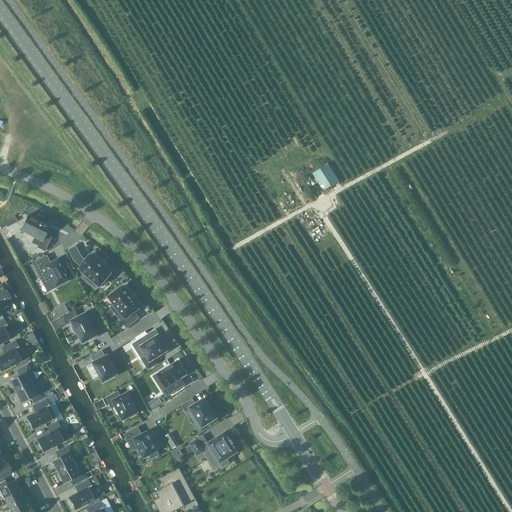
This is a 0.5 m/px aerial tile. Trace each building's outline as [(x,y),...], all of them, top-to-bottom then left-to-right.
[(0,90),(0,112),(1,114),(11,106),(0,90)] [(340,183),(328,165),(313,174),(325,192),(340,183)] [(49,227),(41,222),(40,222),(36,220),(37,220),(36,220),(27,216),(20,230),(35,237),(32,243),(38,246),(38,248),(45,251),(51,238),(45,234),(49,227)] [(82,278),(89,284),(92,280),(100,287),(111,274),(103,267),(98,262),(90,255),(86,261),(80,255),(75,246),(68,250),(73,260),(80,267),(79,269),(85,275),(82,278)] [(32,264),(43,286),(51,281),(55,288),(68,281),(57,259),(50,263),(46,256),(32,264)] [(125,319),(122,322),(127,328),(139,318),(135,312),(139,309),(122,287),(109,297),(114,305),(111,308),(116,315),(120,312),(125,319)] [(0,292),(4,305),(10,303),(6,291),(0,292)] [(64,305),(54,311),(57,318),(68,312),(64,305)] [(83,343),(97,336),(86,314),(78,317),(75,310),(62,317),(66,325),(72,322),(83,343)] [(56,331),(66,325),(62,317),(51,323),(56,331)] [(7,326),(4,319),(0,320),(0,344),(9,340),(3,328),(7,326)] [(147,335),(146,332),(135,338),(137,341),(147,335)] [(154,339),(150,333),(147,335),(137,341),(147,356),(142,360),(148,370),(158,363),(155,358),(163,353),(163,354),(169,350),(165,344),(165,345),(159,336),(154,339)] [(4,347),(7,353),(0,356),(0,370),(1,372),(21,362),(20,362),(25,359),(19,348),(19,347),(15,341),(4,347)] [(91,357),(94,362),(93,363),(103,382),(117,375),(118,375),(117,374),(114,368),(114,367),(112,363),(111,362),(108,356),(108,355),(107,356),(105,357),(102,351),(91,357)] [(162,390),(166,397),(184,386),(179,380),(187,375),(184,371),(184,370),(181,365),(181,366),(178,361),(158,374),(166,387),(162,390)] [(14,393),(33,383),(36,381),(27,365),(16,371),(19,376),(9,382),(11,384),(10,385),(13,391),(13,392),(14,392),(14,393)] [(14,393),(15,394),(14,394),(14,395),(15,394),(18,401),(19,400),(21,403),(31,398),(34,403),(45,398),(36,381),(33,383),(14,393)] [(123,420),(128,417),(129,419),(136,415),(136,413),(137,412),(128,394),(121,397),(118,392),(106,398),(112,409),(116,406),(123,420)] [(35,405),(38,411),(26,417),(27,420),(26,420),(26,421),(27,420),(31,428),(30,428),(32,428),(33,430),(51,420),(55,418),(49,406),(46,399),(35,405)] [(182,406),(186,412),(191,409),(202,427),(216,418),(215,417),(217,416),(213,411),(212,411),(204,400),(196,405),(192,399),(182,406)] [(103,400),(94,404),(97,410),(106,405),(103,400)] [(46,427),(49,433),(37,440),(43,452),(63,442),(57,430),(61,428),(58,421),(46,427)] [(154,444),(152,439),(151,439),(148,432),(141,435),(138,428),(125,435),(129,443),(134,440),(139,449),(144,459),(150,455),(152,459),(159,455),(157,452),(158,451),(154,444)] [(210,448),(220,464),(238,452),(233,444),(234,444),(233,443),(233,444),(231,441),(232,440),(231,440),(226,432),(208,443),(203,436),(189,444),(197,456),(210,448)] [(62,457),(52,462),(53,465),(52,465),(56,472),(55,472),(56,472),(56,473),(78,461),(70,445),(59,451),(62,457)] [(87,478),(78,461),(56,473),(57,474),(56,475),(57,475),(60,481),(62,480),(63,483),(73,478),(76,484),(87,478)] [(0,483),(5,481),(3,477),(12,473),(6,463),(0,466),(0,483)] [(160,511),(173,511),(185,506),(176,489),(187,483),(179,468),(168,475),(169,478),(161,483),(160,482),(163,488),(151,495),(160,511)] [(0,483),(0,491),(3,498),(20,490),(17,485),(18,484),(17,484),(15,480),(16,480),(15,480),(7,484),(5,481),(0,483)] [(70,500),(68,501),(69,501),(73,508),(72,508),(73,509),(74,508),(75,510),(94,501),(93,500),(98,498),(92,486),(88,480),(77,486),(80,492),(69,498),(70,500)] [(3,498),(8,507),(25,499),(20,490),(3,498)] [(21,511),(29,508),(29,507),(25,499),(8,507),(10,511),(21,511)] [(90,511),(105,511),(103,508),(100,502),(89,508),(90,511)]
